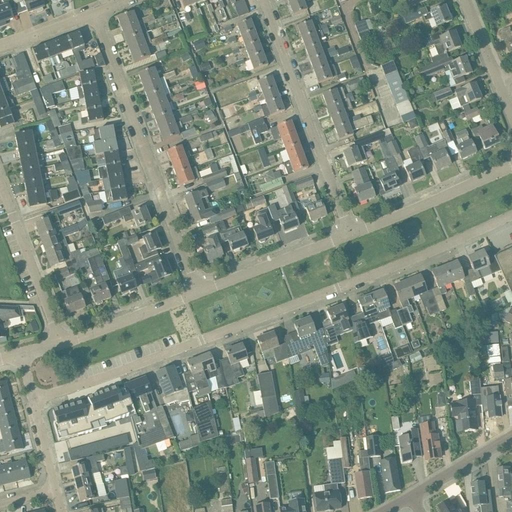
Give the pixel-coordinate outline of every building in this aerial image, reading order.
[(14,5),(15,5),(12,0),(1,0),(4,6),(0,7),(0,26),(6,25),(5,22),(13,19),(10,11),(16,9),(14,5)] [(12,0),(15,5),(14,3),(21,0),(22,0),(28,13),(36,11),(37,13),(43,11),(42,8),(43,8),(41,1),(42,0),(12,0)] [(192,0),(179,0),(183,9),(195,5),(192,0)] [(235,3),(236,3),(234,4),(239,16),(248,13),(243,0),(235,3)] [(301,0),(289,5),(293,15),(292,16),(307,11),(302,0),(301,0)] [(450,22),(444,7),(431,12),(432,13),(428,14),(425,8),(416,12),(396,20),(399,27),(423,17),(425,22),(434,18),(437,27),(450,22)] [(122,29),(137,24),(133,12),(117,18),(122,29)] [(342,23),(340,16),(330,20),(328,21),(329,27),(332,26),(342,23)] [(236,26),(240,37),(254,32),(250,21),(251,21),(251,20),(236,26)] [(137,24),(122,29),(126,41),(147,33),(144,24),(143,25),(142,22),(137,24)] [(301,39),(327,29),(326,25),(321,27),(320,25),(313,27),(311,22),(297,27),(297,28),(301,39)] [(209,34),(220,30),(218,25),(207,28),(209,34)] [(504,41),(509,54),(511,52),(511,31),(510,27),(500,31),(502,36),(500,37),(502,42),(504,41)] [(147,33),(126,41),(130,52),(131,51),(145,46),(151,44),(162,40),(167,38),(182,32),(181,29),(166,35),(165,34),(161,36),(161,37),(150,41),(147,33)] [(327,29),(301,39),(306,50),(320,45),(325,43),(322,35),(328,33),(329,33),(327,29)] [(80,72),(95,69),(91,59),(87,60),(82,62),(78,52),(85,50),(84,46),(79,32),(67,37),(72,51),(73,52),(80,71),(80,72)] [(245,49),(259,43),(254,32),(240,37),(245,49)] [(367,32),(359,36),(363,47),(372,43),(367,32)] [(430,36),(419,41),(422,50),(434,45),(438,56),(439,56),(441,61),(448,58),(446,54),(446,53),(460,47),(454,33),(440,38),(440,39),(433,42),(430,36)] [(72,51),(67,37),(55,41),(61,55),(72,51)] [(167,38),(162,40),(151,44),(152,47),(168,41),(167,38)] [(61,55),(55,41),(44,46),(49,60),(61,55)] [(198,42),(193,44),(196,51),(201,49),(198,42)] [(239,49),(232,52),(233,55),(240,53),(241,56),(247,54),(249,60),(263,55),(259,43),(245,49),(240,51),(239,49)] [(320,45),(306,50),(310,61),(327,55),(324,56),(320,45)] [(44,46),(32,50),(37,64),(49,60),(44,46)] [(131,51),(130,52),(134,63),(149,57),(145,46),(131,51)] [(167,57),(165,52),(154,55),(157,61),(167,57)] [(188,53),(180,57),(183,63),(191,59),(188,53)] [(20,67),(14,69),(16,73),(22,71),(29,69),(23,54),(16,56),(19,63),(20,67)] [(98,68),(102,67),(105,67),(101,54),(100,55),(94,58),(98,68)] [(267,66),(263,55),(249,60),(253,71),(268,66),(267,65),(267,66)] [(327,55),(310,61),(314,72),(333,65),(331,66),(327,55)] [(450,58),(418,71),(421,80),(444,71),(450,88),(465,82),(463,77),(471,74),(472,73),(470,66),(468,67),(465,59),(452,63),(450,58)] [(64,63),(68,76),(77,73),(80,71),(78,65),(69,69),(68,65),(68,64),(67,64),(66,63),(65,63),(64,62),(63,62),(64,63)] [(380,67),(385,78),(397,73),(393,62),(380,67)] [(68,76),(64,63),(66,70),(58,73),(61,79),(68,76)] [(211,70),(208,63),(199,67),(202,74),(211,70)] [(333,65),(314,72),(318,83),(317,84),(318,84),(332,79),(337,77),(338,81),(345,78),(344,74),(337,77),(333,65)] [(32,77),(29,69),(22,71),(25,80),(12,85),(14,91),(32,84),(30,78),(32,77)] [(142,86),(156,81),(152,69),(138,74),(142,86)] [(79,75),(81,87),(96,84),(93,72),(79,75)] [(400,79),(397,73),(385,78),(387,84),(400,79)] [(51,75),(43,78),(45,84),(53,81),(51,75)] [(272,78),(272,77),(257,83),(261,94),(275,89),(271,78),(272,78)] [(365,86),(362,78),(347,83),(350,92),(365,86)] [(392,95),(404,90),(400,79),(387,84),(392,95)] [(40,90),(42,97),(48,95),(55,93),(54,93),(65,90),(61,81),(40,90)] [(160,92),(156,81),(142,86),(147,97),(160,92)] [(195,84),(197,91),(205,88),(203,81),(195,84)] [(32,84),(14,91),(16,97),(30,91),(33,100),(40,98),(36,89),(34,90),(32,84)] [(77,88),(79,100),(98,96),(96,84),(81,87),(77,88)] [(481,99),(475,85),(462,90),(454,93),(457,99),(459,98),(464,112),(470,110),(468,105),(481,99)] [(322,96),(326,107),(352,97),(351,93),(344,96),(342,88),(336,90),(322,95),(322,96)] [(452,96),(449,88),(433,95),(429,96),(432,104),(452,96)] [(249,99),(251,102),(258,100),(259,103),(264,101),(266,105),(280,100),(275,89),(261,94),(256,96),(249,99)] [(396,106),(409,101),(404,90),(392,95),(396,106)] [(160,92),(147,97),(151,108),(165,103),(183,96),(187,95),(186,92),(171,98),(170,95),(163,98),(160,92)] [(51,94),(42,97),(47,109),(54,107),(51,94)] [(3,95),(0,95),(0,112),(8,109),(14,107),(12,100),(10,101),(9,97),(5,99),(3,95)] [(98,96),(79,100),(80,106),(85,105),(86,111),(101,109),(98,96)] [(352,97),(326,107),(331,118),(345,113),(352,110),(350,102),(354,101),(352,97)] [(43,106),(40,98),(33,100),(36,109),(43,106)] [(209,99),(203,101),(205,108),(212,105),(209,99)] [(280,100),(266,105),(270,117),(285,112),(284,111),(280,100)] [(409,101),(396,106),(401,117),(413,112),(409,101)] [(151,108),(155,119),(169,114),(165,103),(151,108)] [(224,119),(235,117),(233,107),(221,109),(224,119)] [(0,129),(14,124),(8,109),(0,112),(0,129)] [(103,121),(101,109),(86,111),(87,117),(81,118),(82,125),(103,121)] [(479,115),(476,109),(464,114),(467,121),(479,115)] [(48,113),(50,118),(57,117),(54,110),(48,113)] [(211,111),(205,114),(210,122),(215,119),(211,111)] [(416,119),(413,112),(401,117),(403,124),(416,119)] [(345,113),(331,118),(335,130),(342,127),(349,124),(345,113)] [(169,114),(155,119),(159,130),(173,125),(169,114)] [(349,124),(342,127),(335,130),(339,140),(338,141),(353,136),(352,132),(373,124),(371,116),(349,124)] [(57,117),(50,118),(54,128),(60,126),(57,117)] [(180,123),(173,125),(159,130),(163,142),(177,137),(175,131),(182,128),(181,125),(192,121),(191,118),(180,123)] [(263,119),(248,124),(250,131),(265,125),(263,119)] [(418,127),(415,120),(408,123),(411,130),(418,127)] [(269,130),(274,142),(281,139),(295,134),(291,122),(269,130)] [(447,131),(443,122),(438,124),(446,145),(454,141),(449,130),(447,131)] [(268,132),(265,125),(250,131),(249,131),(255,145),(262,143),(259,135),(268,132)] [(500,143),(492,126),(483,130),(481,127),(471,131),(474,138),(479,136),(485,150),(500,143)] [(93,135),(91,135),(93,144),(100,143),(115,140),(113,127),(93,131),(93,135)] [(196,135),(194,129),(181,134),(183,140),(196,135)] [(52,140),(45,142),(60,139),(59,137),(59,136),(58,137),(56,130),(49,133),(52,140)] [(468,136),(465,130),(455,135),(458,141),(461,140),(463,145),(456,148),(461,160),(476,154),(470,142),(468,137),(468,136)] [(15,135),(17,148),(34,144),(31,132),(15,135)] [(217,137),(216,132),(211,134),(211,133),(198,137),(200,143),(213,139),(217,137)] [(76,146),(72,133),(60,135),(65,149),(66,149),(72,147),(76,146)] [(288,136),(274,142),(281,139),(285,150),(299,145),(295,134),(288,136)] [(384,137),(385,139),(386,143),(393,157),(400,154),(395,141),(394,141),(391,134),(384,137)] [(422,135),(414,139),(420,150),(428,147),(423,135),(422,135)] [(60,139),(45,142),(47,150),(55,148),(61,146),(60,144),(61,143),(60,139)] [(100,143),(93,144),(95,156),(103,155),(118,152),(115,140),(100,143)] [(433,147),(427,149),(428,152),(431,158),(430,158),(432,162),(436,172),(450,165),(447,158),(451,156),(444,140),(433,145),(433,147)] [(385,147),(382,148),(387,161),(393,158),(393,157),(386,143),(384,144),(385,147)] [(34,144),(17,148),(20,160),(36,156),(35,152),(34,144)] [(299,145),(285,150),(290,162),(283,164),(303,157),(299,145)] [(66,149),(70,161),(75,160),(76,160),(78,160),(76,146),(72,147),(66,149)] [(345,152),(343,153),(348,168),(358,164),(361,163),(361,162),(367,161),(362,146),(356,148),(352,150),(345,152)] [(167,152),(171,164),(185,159),(190,157),(188,152),(183,154),(181,147),(167,152)] [(419,164),(425,162),(420,150),(418,147),(407,152),(413,166),(405,170),(411,183),(424,177),(419,164)] [(260,160),(267,157),(263,149),(257,151),(260,160)] [(210,150),(204,152),(207,161),(213,159),(212,156),(210,150)] [(104,161),(105,167),(120,164),(118,152),(103,155),(95,156),(96,162),(104,161)] [(64,154),(58,156),(61,164),(67,162),(64,154)] [(36,156),(20,160),(22,172),(38,169),(37,162),(43,160),(42,155),(36,156)] [(230,162),(234,174),(238,172),(232,155),(219,160),(221,165),(230,162)] [(267,157),(260,160),(263,169),(270,166),(267,157)] [(303,157),(283,164),(288,176),(308,169),(303,157)] [(387,161),(386,161),(391,174),(398,171),(393,158),(387,161)] [(185,159),(171,164),(176,175),(189,170),(185,159)] [(80,171),(76,160),(75,160),(70,161),(74,173),(80,171)] [(380,181),(374,183),(378,192),(383,190),(385,194),(399,188),(395,178),(401,176),(398,171),(391,174),(386,161),(385,161),(378,164),(384,177),(379,179),(380,181)] [(61,164),(53,166),(54,173),(63,171),(70,169),(67,162),(61,164)] [(103,180),(122,176),(120,164),(105,167),(98,168),(100,180),(103,180)] [(222,178),(227,176),(224,170),(219,172),(216,164),(209,166),(212,174),(201,178),(203,185),(205,184),(222,178)] [(199,180),(195,168),(189,170),(176,175),(180,187),(199,180)] [(375,198),(364,168),(351,173),(357,189),(354,190),(359,204),(360,203),(372,199),(375,198)] [(38,169),(22,172),(25,184),(41,181),(46,180),(45,175),(40,176),(38,169)] [(79,185),(85,183),(80,171),(74,173),(79,185)] [(273,175),(272,171),(265,174),(266,177),(264,178),(266,184),(259,186),(262,193),(283,185),(281,178),(277,180),(275,174),(273,175)] [(236,182),(242,180),(239,172),(238,172),(234,174),(233,174),(236,182)] [(105,192),(125,188),(122,176),(103,180),(105,192)] [(73,177),(66,180),(69,188),(76,185),(73,177)] [(209,193),(225,187),(222,178),(205,184),(209,193)] [(313,185),(310,178),(294,184),(297,191),(313,185)] [(41,181),(25,184),(27,196),(43,193),(41,181)] [(85,183),(79,185),(83,195),(89,194),(87,188),(89,188),(88,183),(85,183)] [(68,194),(62,196),(65,204),(80,198),(76,185),(69,188),(66,188),(68,194)] [(274,205),(268,208),(274,223),(279,221),(280,223),(284,232),(298,227),(295,218),(294,215),(293,215),(293,214),(299,212),(289,185),(282,188),(289,208),(284,210),(277,212),(274,205)] [(127,201),(125,188),(104,192),(107,205),(127,201)] [(184,198),(189,212),(209,204),(206,198),(209,197),(206,191),(198,194),(197,194),(184,198)] [(43,193),(27,196),(29,208),(46,205),(52,202),(49,192),(43,193)] [(102,211),(100,201),(92,202),(89,194),(83,195),(89,213),(102,211)] [(320,204),(317,195),(310,198),(312,203),(303,206),(305,210),(306,210),(311,222),(312,222),(314,223),(317,222),(318,219),(326,216),(321,203),(320,204)] [(35,223),(41,239),(54,234),(51,225),(59,222),(57,217),(58,216),(59,217),(81,209),(78,202),(45,214),(47,219),(44,220),(35,223)] [(216,216),(215,215),(213,210),(210,204),(209,204),(189,212),(194,225),(203,221),(207,220),(209,219),(216,216)] [(220,222),(244,212),(242,205),(233,208),(217,214),(220,222)] [(135,212),(122,217),(124,220),(125,224),(134,220),(138,228),(141,227),(151,223),(145,208),(135,212)] [(261,243),(265,242),(265,240),(273,237),(268,224),(273,222),(268,209),(257,213),(259,217),(257,218),(261,227),(253,230),(258,242),(259,242),(261,243)] [(106,217),(101,218),(104,226),(121,219),(118,212),(106,217)] [(215,224),(223,243),(228,241),(232,252),(247,246),(242,234),(239,226),(233,229),(226,231),(223,222),(215,224)] [(215,224),(211,225),(211,226),(202,229),(204,237),(206,236),(210,248),(203,250),(208,262),(222,256),(218,245),(223,243),(215,224),(215,225),(215,224)] [(41,239),(46,253),(67,245),(64,237),(79,232),(77,225),(54,234),(41,239)] [(139,249),(143,260),(158,254),(157,251),(161,249),(158,241),(159,241),(160,239),(158,236),(156,235),(155,235),(155,234),(143,239),(146,246),(139,249)] [(128,237),(124,239),(127,247),(138,242),(135,235),(129,237),(128,237)] [(127,247),(124,239),(123,239),(123,240),(117,242),(124,262),(131,260),(126,247),(127,247)] [(67,268),(73,265),(78,264),(87,260),(100,256),(97,249),(86,253),(80,255),(79,251),(70,254),(67,245),(46,253),(51,268),(65,263),(67,268)] [(496,256),(494,256),(500,271),(511,296),(511,249),(496,257),(496,256)] [(467,272),(471,283),(483,278),(500,271),(494,256),(486,260),(483,252),(468,258),(472,269),(467,272)] [(100,256),(87,260),(90,267),(98,287),(90,290),(89,291),(90,293),(91,298),(92,299),(93,299),(95,304),(96,304),(97,306),(102,304),(102,302),(110,298),(106,289),(104,284),(103,282),(98,269),(104,267),(100,256)] [(158,257),(134,266),(137,273),(142,271),(154,266),(156,273),(141,279),(144,285),(151,282),(152,285),(160,281),(159,280),(171,275),(168,269),(170,266),(168,260),(161,262),(158,257)] [(476,295),(471,283),(467,272),(468,275),(462,277),(457,262),(456,262),(456,263),(444,268),(451,284),(463,279),(465,285),(464,286),(469,297),(476,295)] [(76,273),(73,265),(67,268),(67,269),(54,274),(57,281),(70,276),(70,275),(76,273)] [(136,289),(128,268),(122,270),(113,273),(121,294),(136,289)] [(451,284),(444,268),(432,272),(431,272),(440,295),(434,297),(439,312),(446,310),(445,306),(441,296),(447,294),(444,287),(451,284)] [(430,316),(439,312),(434,297),(428,300),(426,293),(426,292),(420,277),(407,282),(413,298),(421,294),(430,316)] [(413,298),(407,282),(394,287),(402,309),(397,312),(402,327),(412,323),(409,314),(413,312),(411,306),(409,307),(407,300),(413,298)] [(73,289),(61,293),(65,302),(64,302),(69,314),(85,308),(80,296),(77,287),(73,289)] [(382,292),(370,296),(376,313),(379,321),(382,328),(393,324),(395,329),(402,327),(397,312),(390,314),(390,312),(388,308),(382,292)] [(379,321),(376,313),(370,296),(365,296),(364,296),(362,297),(362,299),(358,301),(364,318),(360,320),(361,324),(366,323),(367,322),(368,325),(379,321)] [(489,303),(482,306),(485,313),(492,310),(489,303)] [(16,308),(0,307),(0,338),(6,337),(5,337),(4,337),(2,329),(7,328),(9,324),(8,320),(19,317),(19,318),(20,318),(23,317),(21,310),(35,311),(34,309),(33,307),(31,307),(17,306),(17,308),(16,308)] [(332,325),(324,328),(325,339),(326,341),(336,337),(353,331),(352,323),(352,318),(347,320),(346,316),(342,307),(335,309),(333,308),(327,310),(328,312),(327,312),(330,322),(332,325)] [(510,307),(503,311),(511,316),(511,307),(511,308),(510,307)] [(511,316),(503,311),(498,314),(498,318),(504,322),(505,321),(511,324),(511,316)] [(294,344),(286,347),(288,359),(298,355),(297,351),(312,345),(321,367),(329,364),(328,360),(328,358),(325,339),(324,328),(323,328),(324,332),(315,335),(309,319),(294,325),(296,332),(290,334),(294,344)] [(367,322),(366,323),(361,324),(360,320),(352,323),(353,331),(355,344),(373,338),(368,325),(367,322)] [(35,321),(29,323),(33,333),(39,331),(35,321)] [(497,333),(477,335),(478,345),(498,344),(497,333)] [(273,334),(257,339),(262,353),(271,350),(276,363),(288,359),(286,347),(278,350),(273,334)] [(420,347),(417,341),(411,343),(413,350),(413,349),(414,351),(420,349),(419,347),(420,347)] [(220,362),(220,366),(225,388),(226,389),(238,384),(236,379),(244,376),(239,363),(247,360),(241,345),(225,351),(230,365),(222,368),(220,362)] [(405,356),(411,354),(408,345),(402,348),(405,356)] [(422,359),(419,352),(409,357),(412,364),(422,359)] [(218,390),(225,388),(220,366),(214,367),(209,354),(197,359),(203,372),(202,372),(205,381),(205,380),(215,377),(218,390)] [(391,355),(380,359),(383,368),(388,366),(394,363),(391,355)] [(198,397),(210,393),(205,380),(205,381),(202,372),(203,372),(197,359),(187,363),(192,377),(192,382),(196,391),(198,397)] [(394,363),(388,366),(390,372),(399,368),(396,362),(394,363)] [(502,366),(493,367),(494,378),(503,377),(502,366)] [(189,400),(188,394),(183,374),(176,377),(173,368),(171,368),(172,369),(158,374),(157,374),(156,374),(165,397),(163,398),(166,405),(177,401),(178,403),(189,400)] [(480,395),(478,375),(477,375),(477,369),(469,370),(470,376),(469,376),(471,396),(480,395)] [(353,371),(331,380),(332,390),(357,380),(353,371)] [(271,373),(257,375),(262,400),(276,398),(271,373)] [(329,373),(320,374),(321,383),(330,382),(329,373)] [(379,384),(375,374),(366,378),(370,388),(379,384)] [(125,386),(124,386),(129,400),(135,414),(136,417),(132,418),(137,436),(155,429),(153,423),(158,421),(166,440),(173,437),(170,428),(162,407),(156,409),(145,379),(144,379),(143,377),(124,385),(125,386)] [(0,397),(9,396),(5,382),(0,383),(0,397)] [(55,418),(54,419),(56,423),(56,424),(59,435),(60,435),(60,434),(66,433),(66,436),(67,438),(64,439),(65,440),(92,432),(90,426),(103,421),(104,423),(104,425),(128,416),(126,410),(132,408),(134,414),(135,414),(129,400),(124,386),(124,387),(124,388),(126,392),(124,393),(119,395),(117,388),(92,397),(93,398),(94,398),(94,401),(96,404),(91,406),(89,401),(88,400),(89,399),(87,399),(91,408),(86,409),(84,410),(83,403),(58,410),(58,411),(59,412),(60,417),(55,418)] [(498,387),(480,388),(482,413),(487,412),(488,419),(501,418),(498,387)] [(283,393),(284,403),(294,402),(293,391),(283,393)] [(303,398),(303,391),(294,392),(296,407),(305,406),(305,405),(308,404),(307,397),(303,398)] [(0,397),(0,412),(12,409),(9,396),(0,397)] [(477,430),(474,402),(457,403),(457,404),(451,405),(452,417),(458,416),(459,422),(460,422),(461,431),(457,431),(457,432),(477,430)] [(0,412),(0,426),(16,422),(12,409),(0,412)] [(194,412),(187,413),(188,422),(195,421),(194,412)] [(214,419),(195,425),(199,444),(218,437),(217,432),(216,428),(214,421),(214,419)] [(16,422),(0,426),(0,429),(3,440),(19,436),(16,422)] [(432,423),(420,425),(422,437),(424,450),(425,460),(440,458),(439,448),(437,435),(434,436),(432,423)] [(343,439),(342,430),(338,430),(339,440),(343,469),(351,468),(348,439),(345,439),(343,439)] [(421,457),(417,430),(410,431),(408,431),(408,432),(407,432),(406,433),(406,434),(405,435),(405,436),(406,437),(398,438),(402,464),(411,463),(411,458),(414,458),(414,459),(421,457)] [(23,450),(19,436),(3,440),(6,454),(23,450)] [(238,436),(225,438),(226,445),(239,443),(238,436)] [(368,450),(369,458),(380,457),(378,436),(366,437),(368,450)] [(191,441),(178,444),(181,452),(193,448),(191,441)] [(261,449),(244,451),(245,460),(255,459),(263,458),(261,449)] [(357,452),(358,459),(369,458),(368,450),(357,452)] [(103,455),(86,458),(87,464),(89,463),(90,464),(104,461),(103,455)] [(25,459),(11,463),(16,482),(30,479),(25,459)] [(255,459),(245,460),(248,484),(258,483),(255,459)] [(345,484),(341,459),(327,460),(331,485),(323,486),(324,493),(314,494),(316,511),(320,511),(325,511),(324,511),(332,511),(333,510),(340,509),(338,491),(337,485),(345,484)] [(400,491),(393,459),(379,462),(386,494),(400,491)] [(152,461),(143,463),(146,471),(155,469),(152,461)] [(275,475),(273,462),(265,463),(270,500),(279,499),(275,475)] [(16,482),(11,463),(0,465),(0,474),(3,486),(16,482)] [(71,468),(74,480),(92,475),(90,464),(89,463),(87,464),(71,468)] [(126,467),(119,468),(121,477),(128,475),(127,472),(126,467)] [(225,473),(225,468),(217,469),(218,474),(217,474),(219,493),(230,492),(227,473),(225,473)] [(510,468),(497,469),(499,489),(498,489),(499,498),(511,497),(511,502),(507,503),(507,509),(511,508),(511,475),(510,475),(510,468)] [(372,498),(368,473),(354,476),(358,500),(372,498)] [(77,491),(95,486),(92,475),(74,480),(77,491)] [(118,493),(115,493),(116,500),(119,499),(129,497),(126,479),(119,480),(116,481),(118,493)] [(473,484),(471,484),(474,507),(482,506),(482,511),(493,511),(491,490),(485,491),(484,482),(478,483),(478,481),(473,482),(473,484)] [(96,490),(95,486),(77,491),(80,503),(98,498),(96,490)] [(131,511),(129,497),(119,499),(120,511),(131,511)] [(232,511),(231,500),(220,501),(221,511),(232,511)] [(304,511),(303,500),(288,502),(289,508),(279,509),(278,511),(304,511)] [(463,511),(456,500),(451,503),(449,501),(438,507),(440,511),(463,511)]
